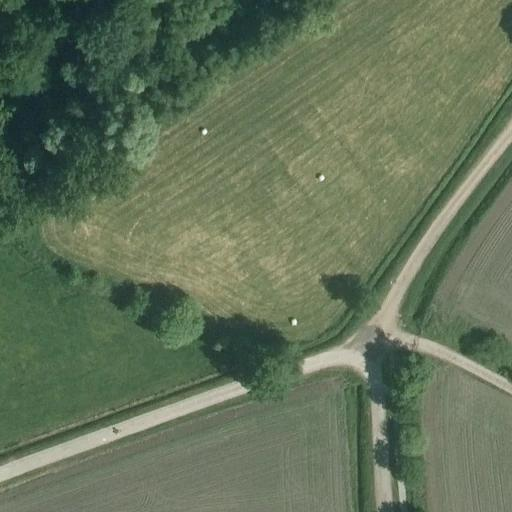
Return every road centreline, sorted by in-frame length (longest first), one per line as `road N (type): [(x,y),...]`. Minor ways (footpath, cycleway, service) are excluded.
road 1 (unclassified): [(0,475),(327,360),(356,361),(374,380)]
road 2 (track): [(356,361),(417,258),(511,127)]
road 3 (track): [(374,380),(386,511)]
